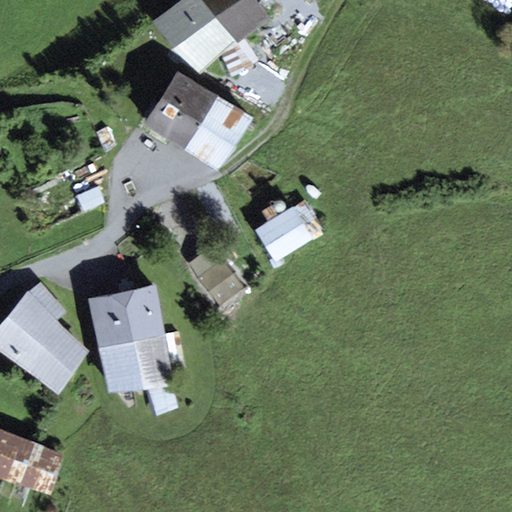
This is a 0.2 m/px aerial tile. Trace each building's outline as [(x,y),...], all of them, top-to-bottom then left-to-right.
[(176,0),(158,15),(196,64),(237,33),(210,0),(176,0)] [(210,0),(237,33),(269,8),(262,0),(210,0)] [(250,110),(180,67),(148,119),(218,162),(250,110)] [(295,202),(261,222),(278,249),(311,228),(295,202)] [(38,276),(30,284),(57,312),(66,303),(38,276)] [(156,282),(94,293),(110,382),(171,371),(156,282)] [(30,284),(0,319),(0,342),(58,387),(91,344),(57,312),(30,284)] [(25,429),(0,419),(0,471),(51,488),(66,451),(25,429)]
